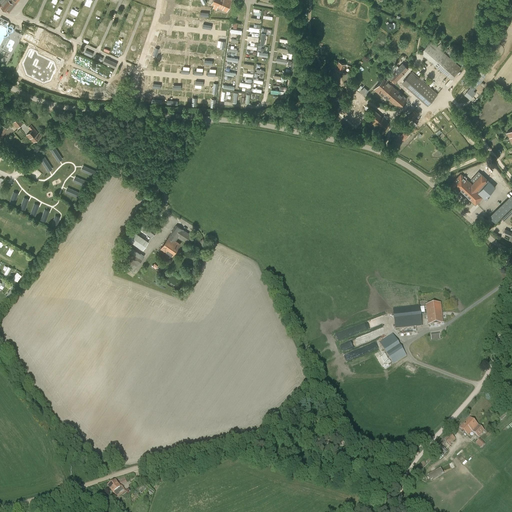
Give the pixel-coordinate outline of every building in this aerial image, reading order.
[(0,0),(0,4),(3,7),(1,8),(6,12),(6,11),(9,13),(17,2),(18,0),(0,0)] [(217,7),(227,11),(231,0),(213,0),(211,5),(214,6),(213,9),(216,10),(217,7)] [(97,9),(94,17),(99,20),(102,12),(97,9)] [(99,29),(106,33),(108,28),(102,24),(99,29)] [(95,37),(101,40),(104,34),(98,31),(95,37)] [(93,39),(91,45),(99,47),(101,41),(93,39)] [(435,41),(439,45),(437,47),(431,41),(421,53),(451,79),(461,67),(462,66),(445,51),(446,50),(443,47),(441,50),(440,50),(442,47),(440,46),(442,44),(436,39),(435,41)] [(103,63),(115,68),(117,63),(105,57),(103,63)] [(334,69),(343,72),(346,64),(339,62),(338,65),(336,64),(334,69)] [(383,97),(384,95),(398,108),(406,99),(392,86),(393,86),(389,83),(391,81),(395,84),(408,69),(402,63),(398,67),(395,64),(394,65),(390,69),(391,72),(392,73),(386,80),(383,78),(374,89),(383,97)] [(468,86),(470,88),(464,95),(470,100),(476,92),(474,91),(488,73),(482,68),(482,69),(479,67),(474,73),(477,75),(468,86)] [(401,83),(427,106),(438,94),(412,71),(401,83)] [(124,83),(126,77),(119,74),(117,81),(124,83)] [(85,89),(89,90),(92,79),(85,76),(83,84),(86,85),(85,89)] [(205,87),(205,85),(202,85),(202,79),(195,79),(194,87),(205,87)] [(366,87),(362,91),(366,95),(370,91),(366,87)] [(322,99),(326,111),(335,108),(347,103),(342,88),(330,93),(330,95),(322,99)] [(414,110),(406,120),(406,121),(404,125),(407,127),(418,114),(414,110)] [(376,112),(375,112),(374,111),(367,118),(373,123),(381,130),(382,128),(383,129),(388,123),(376,112)] [(18,118),(13,123),(17,129),(23,124),(18,118)] [(38,133),(31,125),(28,128),(31,131),(26,135),(29,139),(30,138),(33,142),(42,135),(39,132),(38,133)] [(46,134),(51,139),(54,135),(50,130),(46,134)] [(400,138),(404,142),(406,140),(405,139),(410,134),(407,131),(400,138)] [(52,149),(59,162),(64,159),(57,146),(52,149)] [(54,169),(49,160),(44,162),(48,172),(54,169)] [(82,171),(96,175),(98,170),(84,165),(82,171)] [(460,174),(450,186),(454,190),(457,187),(459,188),(475,204),(482,196),(485,198),(495,187),(481,175),(478,172),(471,179),(474,182),(472,185),(460,174)] [(77,176),(75,181),(84,185),(86,180),(77,176)] [(80,198),(82,193),(69,187),(66,192),(80,198)] [(14,191),(10,203),(16,204),(19,192),(14,191)] [(511,196),(511,195),(489,217),(495,223),(511,206),(511,196)] [(21,208),(26,210),(30,199),(25,197),(21,208)] [(37,216),(41,205),(35,203),(31,214),(37,216)] [(511,208),(501,218),(504,221),(511,213),(511,208)] [(42,220),(47,222),(51,211),(46,209),(42,220)] [(152,221),(156,224),(162,216),(157,212),(152,221)] [(141,217),(126,239),(143,251),(149,242),(157,229),(141,217)] [(191,235),(176,225),(160,248),(172,256),(180,244),(175,241),(178,237),(186,242),(191,235)] [(505,229),(503,233),(510,236),(509,239),(511,240),(511,231),(511,232),(505,229)] [(122,265),(132,272),(144,256),(127,244),(121,254),(127,258),(122,265)] [(4,269),(6,270),(4,274),(8,276),(12,268),(6,265),(4,269)] [(19,282),(23,275),(17,272),(13,278),(19,282)] [(12,293),(15,287),(9,284),(6,289),(12,293)] [(440,304),(426,306),(428,325),(443,323),(440,304)] [(420,306),(392,309),(395,329),(399,329),(416,327),(422,326),(421,315),(420,306)] [(392,334),(379,343),(393,364),(407,356),(392,334)] [(468,435),(472,431),(474,428),(475,429),(478,426),(469,417),(459,428),(468,435)] [(474,428),(472,431),(478,437),(484,431),(478,426),(475,429),(474,428)] [(433,454),(440,460),(448,452),(442,447),(446,442),(450,445),(455,439),(449,433),(436,446),(438,448),(433,454)] [(475,443),(481,448),(485,444),(479,439),(475,443)] [(426,462),(428,464),(435,456),(433,454),(426,462)] [(423,460),(415,469),(418,472),(424,466),(425,467),(427,465),(423,460)] [(443,468),(429,475),(432,481),(446,473),(443,468)] [(120,488),(115,481),(108,486),(113,492),(120,488)]
